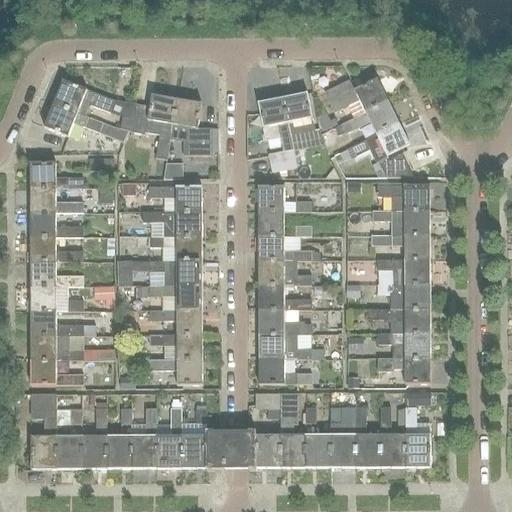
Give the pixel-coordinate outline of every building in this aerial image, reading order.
[(360,103),(366,115),(388,104),(378,82),(355,94),(349,83),(324,95),(335,116),(360,103)] [(65,83),(55,106),(86,119),(91,108),(110,115),(115,103),(65,83)] [(308,96),(283,101),(289,126),(313,121),(308,96)] [(167,164),(171,141),(177,103),(152,99),(151,109),(136,107),(133,121),(131,135),(145,137),(146,136),(160,138),(156,162),(167,164)] [(272,175),(274,175),(297,170),(294,154),(289,126),(283,101),(258,107),(264,132),(265,132),(267,144),(281,141),(283,154),(268,157),(272,175)] [(184,143),(184,148),(183,159),(212,158),(212,131),(198,131),(201,107),(177,103),(171,141),(184,143)] [(377,137),(378,138),(400,127),(388,104),(366,115),(341,127),(346,137),(371,124),(377,137)] [(121,119),(133,121),(136,107),(124,105),(121,119)] [(114,130),(86,119),(55,106),(46,130),(69,139),(74,126),(100,135),(100,134),(111,139),(114,130)] [(327,116),(318,120),(323,134),(338,126),(335,120),(330,122),(327,116)] [(410,149),(400,127),(378,138),(382,147),(388,159),(388,160),(400,154),(410,149)] [(315,132),(304,134),(307,150),(318,148),(315,132)] [(370,152),(382,147),(378,138),(377,137),(366,143),(370,152)] [(370,152),(366,143),(351,149),(356,159),(370,152)] [(414,180),(400,154),(388,160),(388,159),(378,164),(386,181),(414,180)] [(114,162),(89,162),(89,174),(114,174),(114,162)] [(32,191),(57,191),(83,191),(83,180),(57,180),(57,166),(32,166),(32,191)] [(183,182),(183,166),(166,166),(164,182),(183,182)] [(338,181),(334,170),(325,181),(338,181)] [(362,185),(347,185),(347,195),(362,195),(362,185)] [(136,199),(136,186),(122,186),(122,199),(136,199)] [(391,200),(391,214),(429,214),(429,188),(404,189),(377,189),(377,200),(391,200)] [(32,191),(31,216),(57,216),(83,216),(83,205),(57,205),(57,191),(32,191)] [(176,202),(177,215),(201,214),(201,191),(176,191),(149,192),(149,202),(176,202)] [(258,191),(258,215),(284,215),(284,191),(258,191)] [(112,206),(113,194),(100,194),(100,206),(112,206)] [(296,204),(296,215),(312,215),(312,204),(296,204)] [(120,214),(120,228),(135,228),(135,214),(120,214)] [(164,226),(164,240),(202,239),(201,214),(177,215),(143,215),(143,226),(164,226)] [(391,225),(391,238),(429,238),(429,214),(391,214),(372,214),(372,225),(391,225)] [(284,215),(258,215),(259,240),(284,240),(284,215)] [(31,216),(31,241),(57,241),(84,241),(84,230),(57,230),(57,216),(31,216)] [(296,240),(311,240),(311,229),(296,229),(296,240)] [(405,250),(405,263),(429,263),(429,238),(391,238),(371,238),(371,249),(405,250)] [(202,239),(164,240),(149,240),(149,251),(177,251),(177,264),(202,264),(202,239)] [(259,240),(259,265),(298,264),(312,264),(312,254),(284,254),(284,240),(259,240)] [(31,241),(31,265),(57,266),(83,265),(83,254),(57,254),(57,241),(31,241)] [(392,274),(393,287),(430,287),(429,263),(405,263),(377,263),(377,274),(392,274)] [(119,264),(119,289),(133,289),(133,276),(128,276),(128,264),(119,264)] [(133,276),(164,276),(164,289),(202,289),(202,264),(177,264),(128,264),(128,276),(133,276)] [(259,265),(259,289),(284,289),(315,289),(315,278),(298,278),(298,264),(259,265)] [(31,265),(31,290),(57,290),(84,290),(84,279),(57,279),(57,266),(31,265)] [(360,287),(347,287),(347,299),(360,299),(360,287)] [(390,299),(390,312),(430,312),(430,287),(393,287),(377,288),(377,298),(390,299)] [(106,309),(114,309),(114,288),(94,289),(95,302),(106,301),(106,309)] [(202,313),(202,289),(164,289),(149,289),(149,290),(149,300),(163,300),(163,313),(202,313)] [(259,314),(284,314),(312,314),(312,303),(284,303),(284,289),(259,289),(259,314)] [(31,290),(31,315),(57,315),(57,290),(31,290)] [(148,301),(148,290),(136,290),(136,300),(148,301)] [(68,303),(68,314),(84,314),(84,303),(68,303)] [(390,325),(390,337),(430,337),(430,312),(390,312),(369,312),(370,323),(384,323),(384,325),(390,325)] [(177,325),(177,338),(203,338),(202,313),(163,313),(149,313),(149,325),(177,325)] [(259,338),(297,338),(312,338),(312,327),(305,327),(305,325),(284,325),(284,314),(259,314),(259,338)] [(57,315),(31,315),(31,339),(69,339),(96,339),(96,328),(57,328),(57,315)] [(430,337),(390,337),(377,337),(377,347),(405,347),(405,362),(430,362),(430,337)] [(177,349),(177,363),(203,363),(203,338),(177,338),(150,338),(150,349),(177,349)] [(284,363),(312,363),(325,363),(325,352),(312,352),(297,352),(297,338),(259,338),(259,363),(284,363)] [(84,364),(84,353),(69,353),(69,339),(31,339),(31,364),(57,364),(84,364)] [(363,340),(348,340),(348,353),(363,353),(363,340)] [(401,376),(402,372),(405,372),(406,388),(430,387),(430,362),(405,362),(378,362),(378,374),(393,374),(393,376),(401,376)] [(203,363),(177,363),(164,363),(149,363),(149,373),(177,373),(177,388),(203,388),(203,363)] [(284,363),(259,363),(259,388),(284,388),(312,388),(312,377),(284,377),(284,363)] [(84,378),(68,378),(57,377),(57,364),(31,364),(31,389),(57,389),(68,389),(84,389),(84,378)] [(120,392),(135,392),(135,380),(120,380),(120,392)] [(359,380),(348,380),(348,390),(359,390),(359,380)] [(429,407),(428,395),(405,396),(405,407),(429,407)] [(280,418),(280,396),(255,396),(255,413),(268,412),(268,418),(280,418)] [(280,439),(281,471),(304,471),(304,439),(292,439),(292,427),(297,427),(297,396),(280,396),(280,418),(280,427),(280,439)] [(57,399),(37,399),(33,399),(33,415),(38,415),(38,423),(45,422),(45,441),(31,441),(30,473),(57,473),(57,441),(57,399)] [(316,411),(306,410),(306,426),(316,427),(316,411)] [(107,428),(107,411),(96,411),(96,428),(107,428)] [(132,411),(121,411),(121,428),(132,428),(132,411)] [(157,411),(146,411),(146,427),(157,427),(157,411)] [(182,427),(182,411),(171,411),(171,427),(182,427)] [(207,411),(196,411),(196,427),(207,427),(207,411)] [(330,427),(341,427),(341,411),(330,411),(330,427)] [(355,471),(379,471),(380,438),(366,439),(366,411),(355,411),(355,439),(355,471)] [(380,411),(380,438),(379,471),(404,470),(405,438),(391,438),(391,411),(380,411)] [(416,411),(405,411),(405,438),(404,470),(430,470),(429,438),(416,438),(416,411)] [(82,412),(71,412),(71,428),(82,428),(82,412)] [(132,472),(156,472),(156,440),(157,440),(157,427),(146,427),(146,440),(132,440),(132,472)] [(156,440),(156,472),(182,472),(182,440),(182,427),(171,427),(171,440),(157,440),(156,440)] [(82,441),(82,472),(108,472),(107,440),(107,428),(96,428),(96,440),(82,441)] [(207,474),(226,474),(237,474),(256,474),(256,471),(256,439),(256,435),(237,435),(207,435),(207,440),(207,472),(207,474)] [(280,439),(256,439),(256,471),(281,471),(280,439)] [(329,439),(304,439),(304,471),(329,471),(329,439)] [(329,471),(355,471),(355,439),(329,439),(329,471)] [(108,472),(132,472),(132,440),(107,440),(108,472)] [(182,472),(207,472),(207,440),(182,440),(182,472)] [(57,473),(82,472),(82,441),(57,441),(57,473)]
